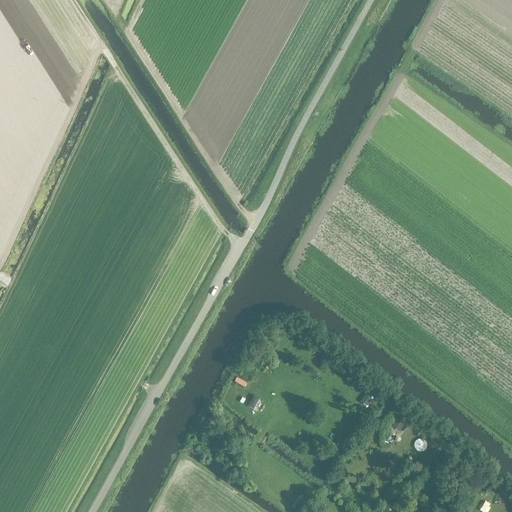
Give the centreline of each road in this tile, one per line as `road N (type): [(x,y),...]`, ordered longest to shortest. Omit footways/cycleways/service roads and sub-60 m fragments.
road 1 (residential): [(91,511),(250,228)]
road 2 (track): [(156,394),(0,278)]
